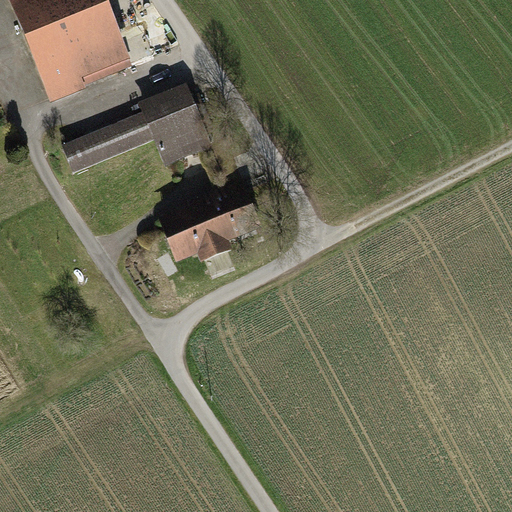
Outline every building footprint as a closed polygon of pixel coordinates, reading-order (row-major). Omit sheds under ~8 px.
[(71,64),(121,43),(103,0),(10,0),(51,98),(80,86),(71,64)] [(190,95),(63,147),(74,174),(156,140),(166,163),(210,144),(190,95)] [(194,212),(243,192),(241,185),(192,206),(194,212)] [(194,212),(167,223),(181,258),(201,250),(224,240),(258,227),(243,192),(194,212)] [(228,249),(224,240),(201,250),(204,259),(228,249)]
